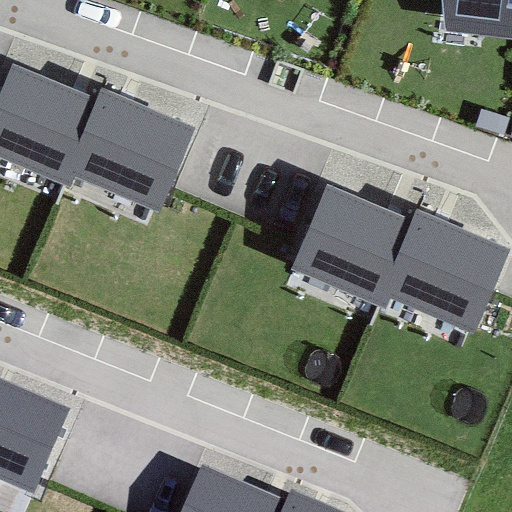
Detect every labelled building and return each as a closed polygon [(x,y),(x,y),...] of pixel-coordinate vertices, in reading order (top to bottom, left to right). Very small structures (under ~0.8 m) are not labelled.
[(511,0),(444,0),(450,31),(511,38),(511,0)] [(99,85),(13,47),(0,75),(0,137),(63,167),(99,85)] [(103,74),(99,85),(63,167),(71,170),(76,159),(157,193),(192,112),(103,74)] [(415,206),(329,168),(294,248),(380,288),(415,206)] [(420,195),(415,206),(380,288),(388,291),(393,280),(473,314),(509,233),(420,195)] [(0,377),(0,474),(29,487),(64,406),(0,377)] [(283,511),(289,500),(203,462),(180,511),(283,511)] [(347,511),(293,489),(289,500),(283,511),(347,511)]
